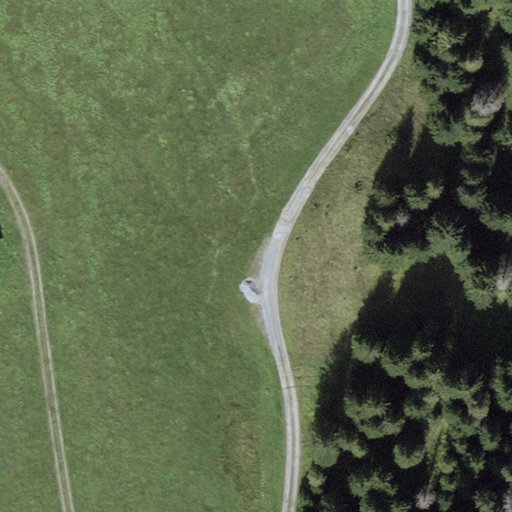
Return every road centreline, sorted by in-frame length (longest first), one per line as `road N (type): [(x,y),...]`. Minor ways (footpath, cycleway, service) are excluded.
road 1 (track): [(287,511),(294,434),(270,295),(277,251),(294,208),(384,73),(405,30),(403,0)]
road 2 (track): [(0,173),(33,223),(71,511)]
